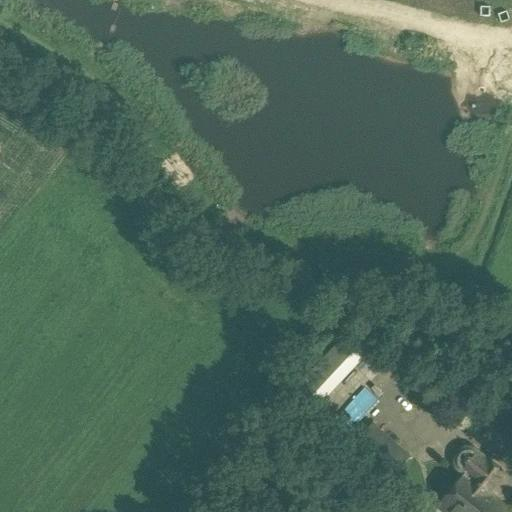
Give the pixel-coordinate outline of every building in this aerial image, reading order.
[(351,331),(296,389),(300,393),(315,407),(371,349),(356,335),(351,331)] [(475,399),(491,407),(499,391),(484,383),(474,398),(475,399)] [(475,399),(470,407),(486,415),(491,407),(475,399)] [(375,423),(354,442),(391,475),(408,455),(375,423)] [(463,476),(438,508),(443,511),(501,511),(504,508),(488,495),(503,476),(471,450),(459,451),(454,458),(455,470),(463,476)]
